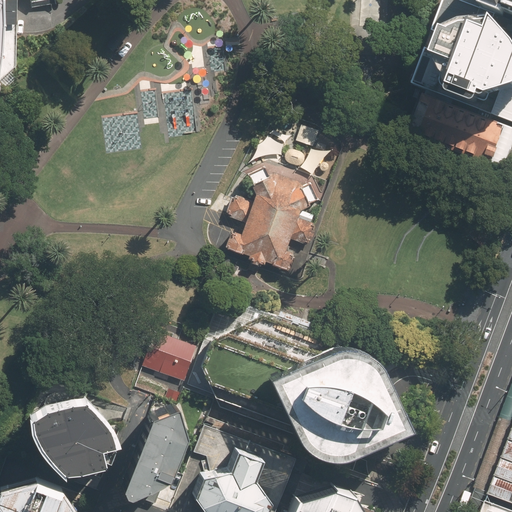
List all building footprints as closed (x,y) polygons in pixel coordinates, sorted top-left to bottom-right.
[(0,0),(0,82),(16,67),(17,0),(0,0)] [(56,0),(30,0),(32,8),(57,4),(56,0)] [(511,0),(480,0),(478,8),(504,18),(511,20),(511,0)] [(448,77),(444,90),(482,103),(486,91),(490,93),(508,86),(511,86),(511,50),(509,42),(458,24),(439,30),(432,53),(439,74),(448,77)] [(108,47),(113,52),(126,37),(121,33),(108,47)] [(511,141),(511,129),(424,96),(411,130),(503,165),(511,141)] [(301,186),(288,182),(272,176),(254,184),(254,195),(251,204),(232,198),(226,218),(244,224),(240,237),(229,233),(224,250),(288,271),(294,254),(287,252),(291,240),(308,245),(315,224),(302,220),(305,211),(308,203),(301,186)] [(215,301),(184,388),(288,425),(297,441),(316,454),(340,457),(407,427),(379,364),(371,355),(360,348),(348,345),(310,330),(313,324),(279,311),(276,317),(249,306),(241,311),(215,301)] [(180,380),(194,345),(155,331),(142,365),(180,380)] [(31,413),(28,411),(30,427),(36,442),(43,452),(65,475),(64,469),(80,469),(105,462),(101,445),(119,442),(112,424),(84,392),(84,398),(71,398),(45,404),(31,413)] [(124,485),(128,490),(136,492),(172,473),(191,428),(179,395),(151,408),(124,485)] [(511,439),(509,438),(502,456),(511,460),(511,439)] [(206,511),(263,511),(269,497),(254,475),(261,455),(236,446),(229,465),(201,472),(193,491),(206,511)] [(511,460),(502,456),(495,475),(511,480),(511,460)] [(0,485),(0,505),(4,511),(79,511),(63,485),(38,475),(0,485)] [(511,480),(495,475),(489,494),(511,502),(511,480)] [(362,511),(349,491),(328,482),(292,495),(285,511),(362,511)] [(511,502),(489,494),(486,500),(511,509),(511,502)] [(481,511),(511,511),(511,509),(486,500),(481,511)]
